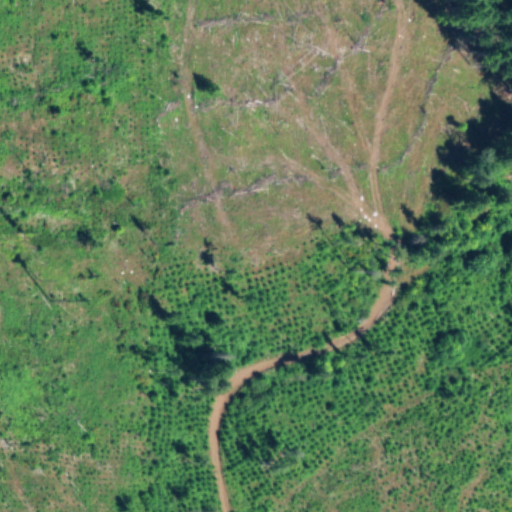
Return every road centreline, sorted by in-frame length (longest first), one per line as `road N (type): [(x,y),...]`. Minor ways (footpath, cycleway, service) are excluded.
road 1 (track): [(226,511),(230,421),(261,372),(386,335),(511,210)]
road 2 (track): [(511,376),(482,379),(393,418),(318,469),(230,511)]
